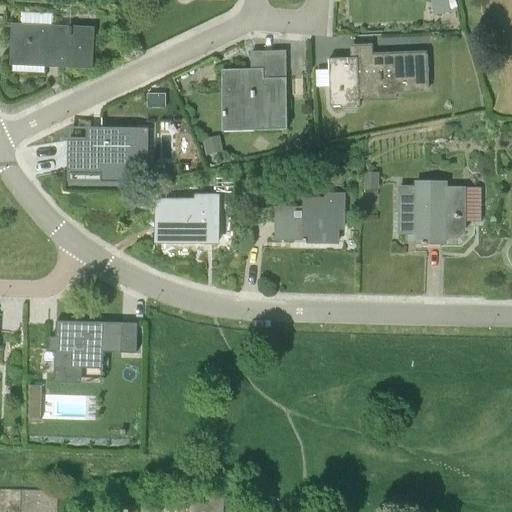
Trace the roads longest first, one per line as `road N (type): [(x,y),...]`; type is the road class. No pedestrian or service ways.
road 1 (residential): [(511,315),(207,305),(75,248)]
road 2 (residential): [(0,133),(250,24)]
road 3 (residential): [(75,248),(34,210),(0,155)]
